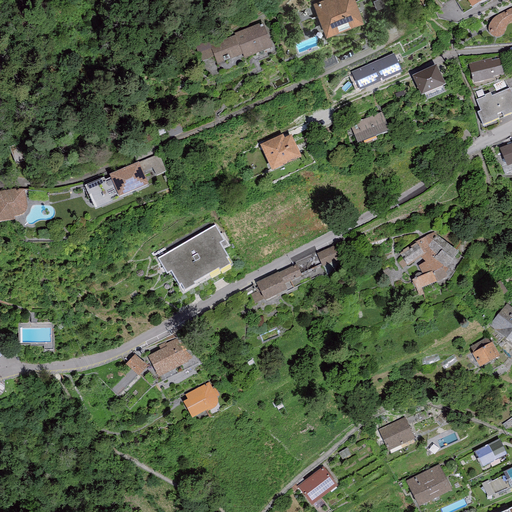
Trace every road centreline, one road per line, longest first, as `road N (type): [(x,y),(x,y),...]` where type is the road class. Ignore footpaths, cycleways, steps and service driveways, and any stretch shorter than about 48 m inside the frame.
road 1 (residential): [(511,125),(421,187),(145,338),(90,361),(0,376)]
road 2 (residential): [(0,179),(86,175),(323,74),(398,31)]
